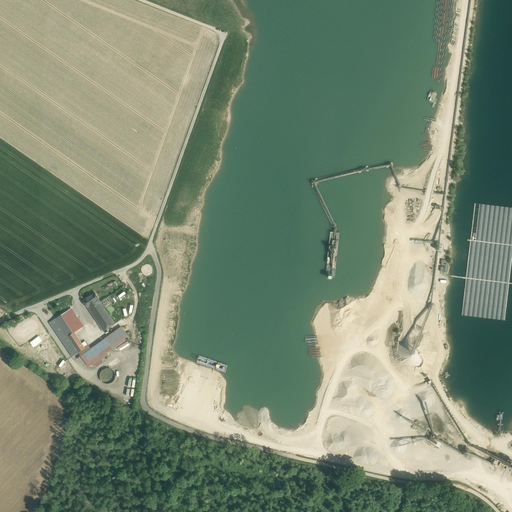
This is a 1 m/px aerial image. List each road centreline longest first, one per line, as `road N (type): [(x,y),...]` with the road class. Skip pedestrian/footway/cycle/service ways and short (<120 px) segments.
road 1 (track): [(149,247),(159,273),(142,396),(147,410),(218,439),(464,488),(498,511)]
road 2 (track): [(149,247),(226,33)]
road 3 (track): [(0,321),(134,264),(149,247)]
